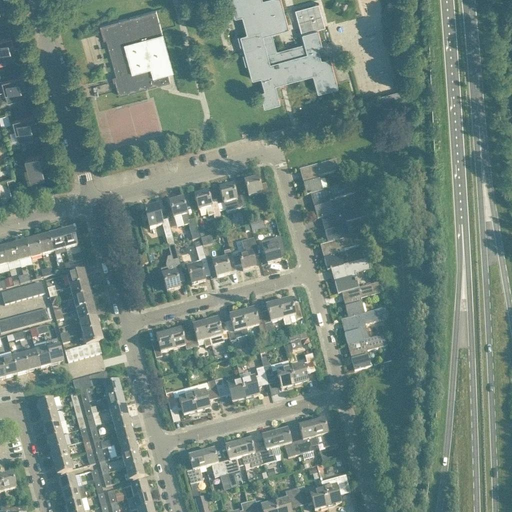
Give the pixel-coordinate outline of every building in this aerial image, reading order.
[(257,0),(258,0),(227,0),(229,4),(231,4),(232,8),(236,7),(238,16),(242,15),(246,33),(238,36),(240,46),(242,45),(245,54),(242,54),(245,65),(247,64),(272,58),(257,0)] [(299,77),(312,74),(317,92),(338,87),(330,57),(321,59),(317,46),(322,45),(318,29),(301,33),(304,44),(276,51),(271,33),(289,28),(281,0),(258,0),(257,0),(272,58),(247,64),(251,79),(260,77),(264,90),(259,91),(264,107),(280,102),(275,83),(293,79),(295,83),(300,81),(299,77)] [(156,10),(134,16),(100,26),(104,40),(106,39),(116,76),(117,80),(115,81),(119,95),(170,81),(167,72),(172,71),(156,10)] [(15,48),(11,35),(5,37),(4,33),(0,34),(0,62),(13,59),(10,49),(15,48)] [(26,87),(24,80),(22,74),(16,76),(15,73),(0,77),(1,80),(0,80),(0,91),(4,91),(7,103),(17,100),(19,109),(25,107),(22,99),(24,98),(21,88),(26,87)] [(36,127),(33,114),(27,116),(26,112),(11,116),(18,142),(35,137),(32,128),(36,127)] [(7,119),(0,120),(0,132),(10,130),(7,119)] [(49,174),(46,162),(43,152),(25,157),(33,186),(48,181),(46,175),(49,174)] [(319,177),(339,172),(336,161),(299,171),(306,196),(310,195),(323,192),(319,177)] [(269,199),(266,185),(260,187),(258,179),(244,183),(249,199),(262,195),(263,200),(269,199)] [(329,201),(358,193),(355,183),(323,192),(310,195),(317,220),(321,219),(343,213),(341,204),(331,207),(329,201)] [(240,190),(234,191),(233,186),(219,190),(226,214),(245,208),(240,190)] [(215,221),(221,219),(216,201),(211,202),(208,193),(195,197),(199,213),(207,210),(209,218),(214,216),(215,221)] [(189,222),(183,200),(170,204),(175,220),(182,218),(184,227),(189,226),(193,241),(200,240),(194,220),(189,222)] [(167,240),(173,238),(168,221),(163,222),(158,207),(152,209),(151,207),(144,209),(145,210),(144,211),(145,215),(146,221),(147,221),(150,230),(163,226),(167,240)] [(340,225),(368,217),(365,207),(343,213),(321,219),(328,244),(344,239),(340,225)] [(77,247),(72,230),(61,233),(65,250),(77,247)] [(65,250),(61,233),(49,236),(54,254),(65,250)] [(54,254),(49,236),(38,240),(42,257),(54,254)] [(339,252),(360,246),(357,236),(344,239),(328,244),(320,246),(327,272),(331,271),(343,267),(339,252)] [(278,256),(284,255),(280,238),(261,243),(267,265),(280,262),(278,256)] [(42,257),(38,240),(26,243),(31,260),(42,257)] [(257,253),(254,240),(241,244),(245,256),(239,258),(242,268),(243,272),(255,269),(252,255),(257,253)] [(31,260),(26,243),(14,246),(19,263),(31,260)] [(19,263),(14,246),(3,249),(8,266),(19,263)] [(180,290),(178,281),(175,273),(181,272),(175,249),(169,251),(171,258),(170,258),(166,265),(167,269),(161,271),(167,293),(180,290)] [(201,269),(202,269),(207,268),(202,249),(196,250),(199,264),(187,268),(187,270),(192,287),(205,283),(201,269)] [(235,270),(232,260),(230,252),(224,254),(226,260),(212,264),(217,280),(230,276),(229,271),(235,270)] [(148,264),(147,258),(146,257),(145,257),(140,258),(140,259),(139,260),(141,266),(142,267),(143,267),(148,266),(148,265),(148,264)] [(242,268),(239,258),(232,260),(235,270),(242,268)] [(355,275),(370,270),(367,260),(343,267),(331,271),(338,296),(341,294),(353,291),(359,289),(355,275)] [(67,277),(70,289),(87,284),(84,273),(67,277)] [(90,296),(87,284),(70,289),(73,301),(90,296)] [(360,300),(381,294),(378,284),(359,289),(353,291),(341,294),(348,319),(365,315),(360,300)] [(42,285),(36,286),(39,298),(45,296),(42,285)] [(39,298),(36,286),(30,288),(33,299),(39,298)] [(33,299),(30,288),(25,289),(28,301),(33,299)] [(28,301),(25,289),(19,291),(22,302),(28,301)] [(22,302),(19,291),(13,292),(16,304),(22,302)] [(16,304),(13,292),(7,294),(10,305),(16,304)] [(10,305),(7,294),(1,296),(5,307),(10,305)] [(94,307),(90,296),(73,301),(76,312),(94,307)] [(302,320),(298,305),(292,306),(291,301),(278,304),(283,321),(284,327),(291,325),(289,319),(295,317),(296,321),(302,320)] [(283,321),(278,304),(265,307),(267,313),(261,315),(266,332),(267,337),(274,335),(271,324),(283,321)] [(97,319),(94,307),(76,312),(80,324),(97,319)] [(360,328),(380,322),(388,320),(385,309),(365,315),(348,319),(341,322),(347,347),(364,342),(360,328)] [(52,322),(49,311),(43,312),(46,324),(52,322)] [(266,332),(261,315),(256,316),(254,311),(242,314),(247,331),(259,328),(261,339),(267,337),(266,332)] [(46,324),(43,312),(37,314),(40,325),(46,324)] [(40,325),(37,314),(31,315),(35,327),(40,325)] [(247,331),(242,314),(229,318),(231,323),(225,325),(227,332),(230,340),(231,343),(236,342),(236,340),(248,337),(247,331)] [(35,327),(31,315),(26,317),(29,328),(35,327)] [(29,328),(26,317),(20,318),(23,330),(29,328)] [(23,330),(20,318),(14,320),(17,332),(23,330)] [(100,331),(97,319),(80,324),(83,335),(100,331)] [(17,332),(14,320),(9,321),(12,333),(17,332)] [(12,333),(9,321),(3,323),(6,335),(12,333)] [(227,332),(225,325),(219,326),(218,321),(205,324),(212,347),(224,344),(224,341),(230,340),(227,332)] [(212,347),(205,324),(193,328),(194,333),(188,335),(193,350),(199,348),(198,344),(204,343),(205,349),(212,347)] [(104,343),(100,331),(83,335),(86,347),(87,347),(93,346),(99,344),(104,343)] [(193,350),(188,335),(182,336),(181,331),(168,334),(173,351),(185,348),(186,352),(193,350)] [(173,351),(168,334),(156,338),(157,343),(152,345),(156,360),(162,359),(161,354),(173,351)] [(366,352),(387,346),(384,336),(364,342),(347,347),(354,372),(371,368),(366,352)] [(45,344),(47,350),(52,367),(63,364),(57,341),(45,344)] [(52,367),(47,350),(45,344),(34,347),(35,353),(40,370),(52,367)] [(102,355),(99,344),(93,346),(96,357),(102,355)] [(96,357),(93,346),(87,347),(90,359),(96,357)] [(90,359),(87,347),(86,347),(82,348),(85,360),(90,359)] [(85,360),(82,348),(76,350),(79,362),(85,360)] [(79,362),(76,350),(70,352),(74,363),(79,362)] [(74,363),(70,352),(65,353),(68,365),(74,363)] [(40,370),(35,353),(24,356),(29,374),(40,370)] [(29,374),(24,356),(13,359),(17,377),(29,374)] [(308,384),(307,380),(306,376),(317,373),(313,359),(312,359),(312,356),(305,358),(307,365),(290,370),(295,387),(308,384)] [(17,377),(13,359),(1,363),(6,380),(17,377)] [(266,359),(261,361),(264,370),(271,368),(270,366),(268,365),(266,359)] [(295,387),(290,370),(272,374),(271,368),(264,370),(268,387),(279,384),(281,391),(295,387)] [(257,390),(268,387),(264,370),(256,372),(258,378),(241,383),(246,401),(259,397),(257,390)] [(110,385),(107,374),(101,376),(104,387),(110,385)] [(104,387),(101,376),(95,377),(98,389),(103,387),(104,387)] [(98,389),(95,377),(90,379),(93,390),(98,389)] [(93,390),(90,379),(84,380),(87,392),(93,390)] [(87,392),(84,380),(78,382),(82,394),(86,392),(87,392)] [(246,401),(241,383),(224,388),(222,381),(214,383),(219,400),(231,397),(233,405),(246,401)] [(82,394),(78,382),(73,383),(76,395),(80,394),(82,394)] [(110,385),(104,387),(103,387),(107,399),(122,395),(119,383),(110,385)] [(210,411),(209,408),(208,403),(219,400),(214,383),(190,390),(197,415),(210,411)] [(197,415),(190,390),(166,396),(170,414),(181,411),(184,418),(197,415)] [(86,392),(82,394),(80,394),(83,406),(89,404),(86,392)] [(79,407),(76,395),(70,397),(73,408),(79,407)] [(125,407),(122,395),(107,399),(110,411),(125,407)] [(62,412),(59,400),(53,401),(38,405),(41,417),(56,413),(62,412)] [(92,416),(89,404),(83,406),(86,418),(92,416)] [(83,418),(79,407),(73,408),(77,420),(83,418)] [(128,419),(125,407),(110,411),(113,423),(128,419)] [(60,425),(56,413),(41,417),(44,429),(60,425)] [(95,428),(92,416),(86,418),(90,430),(95,428)] [(86,431),(83,418),(77,420),(80,432),(86,431)] [(132,431),(128,419),(113,423),(116,435),(132,431)] [(324,421),(311,424),(315,438),(321,437),(324,449),(337,446),(333,433),(327,435),(324,421)] [(315,438),(311,424),(299,428),(302,442),(297,444),(300,456),(312,452),(311,448),(317,446),(315,438)] [(63,437),(60,425),(44,429),(47,441),(63,437)] [(99,439),(95,428),(90,430),(93,441),(99,439)] [(89,442),(86,431),(80,432),(83,444),(89,442)] [(135,442),(132,431),(116,435),(118,442),(112,443),(113,448),(114,448),(135,442)] [(287,431),(275,434),(278,448),(284,447),(287,459),(300,456),(297,444),(291,445),(287,431)] [(278,448),(275,434),(262,438),(265,452),(260,453),(264,466),(275,462),(272,450),(278,448)] [(66,448),(63,437),(47,441),(51,453),(66,448)] [(102,451),(99,439),(93,441),(96,453),(102,451)] [(251,441),(240,444),(238,444),(240,451),(241,458),(243,466),(249,464),(251,469),(264,466),(260,453),(254,455),(251,441)] [(92,454),(89,442),(83,444),(86,456),(92,454)] [(138,454),(135,442),(114,448),(117,460),(123,458),(138,454)] [(240,451),(238,444),(226,448),(230,462),(223,463),(227,476),(239,472),(235,460),(241,458),(240,451)] [(69,460),(66,449),(66,448),(51,453),(54,464),(69,460)] [(105,463),(102,451),(96,453),(99,465),(105,463)] [(218,465),(214,451),(201,455),(205,468),(211,467),(214,479),(227,476),(223,463),(218,465)] [(96,466),(92,454),(86,456),(90,468),(96,466)] [(141,466),(138,454),(123,458),(126,470),(141,466)] [(205,468),(201,455),(189,458),(193,472),(187,473),(192,491),(197,489),(196,484),(202,482),(199,470),(205,468)] [(72,472),(69,460),(54,464),(57,477),(72,472)] [(108,475),(105,463),(99,465),(102,477),(108,475)] [(145,478),(141,466),(126,470),(128,477),(125,478),(126,483),(129,482),(145,478)] [(97,472),(91,473),(95,486),(101,484),(97,472)] [(16,490),(12,475),(0,478),(4,493),(16,490)] [(112,487),(108,475),(102,477),(106,489),(112,487)] [(341,505),(340,502),(339,498),(350,495),(345,477),(321,484),(323,491),(328,509),(341,505)] [(77,490),(74,478),(59,482),(62,494),(77,490)] [(104,496),(101,484),(95,486),(98,497),(104,496)] [(149,496),(146,484),(131,488),(134,500),(149,496)] [(83,488),(77,490),(62,494),(65,506),(81,502),(87,500),(83,488)] [(317,511),(328,509),(323,491),(306,496),(304,489),(296,491),(301,508),(313,505),(314,511),(317,511)] [(290,511),(295,510),(301,508),(296,491),(285,494),(287,501),(274,504),(276,511),(290,511)] [(116,505),(113,493),(107,495),(111,507),(116,505)] [(107,507),(104,496),(98,497),(101,509),(107,507)] [(153,508),(149,496),(134,500),(136,505),(132,506),(133,511),(137,511),(153,508)] [(206,511),(203,499),(194,501),(197,511),(206,511)] [(83,511),(81,502),(65,506),(66,511),(83,511)] [(276,511),(274,504),(263,507),(261,503),(256,504),(255,502),(248,504),(249,511),(276,511)]
